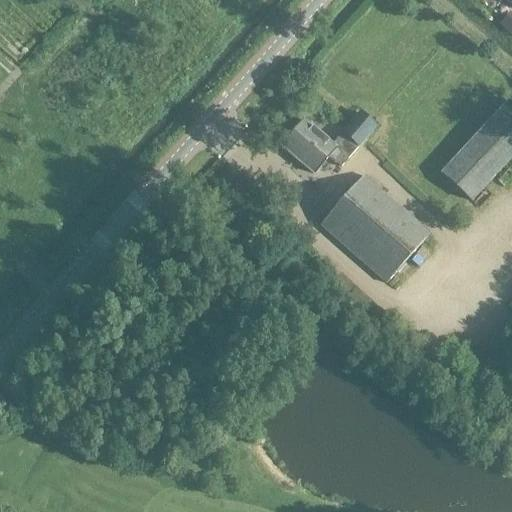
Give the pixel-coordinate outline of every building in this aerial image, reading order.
[(511,30),(511,10),(502,21),(511,30)] [(471,202),(511,157),(511,107),(507,103),(441,174),(471,202)] [(314,175),(328,158),(340,168),(375,128),(359,114),(332,146),(304,121),(281,147),(314,175)] [(386,284),(430,235),(363,177),(320,226),(351,253),(386,284)] [(361,324),(375,308),(339,276),(325,292),(361,324)]
